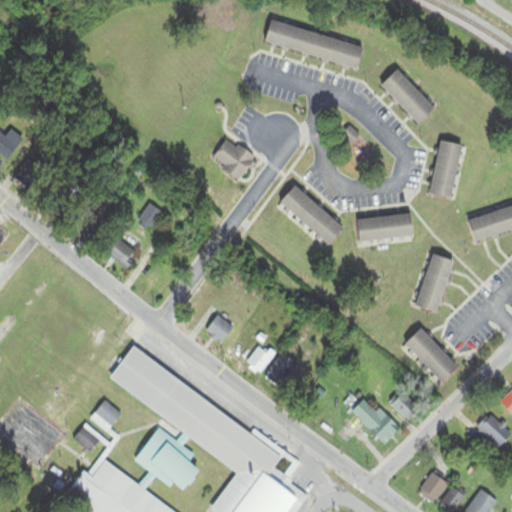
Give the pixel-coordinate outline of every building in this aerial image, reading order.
[(266,47),(356,71),(362,48),(272,24),(266,47)] [(435,111),(397,73),(381,89),(419,127),(435,111)] [(6,139),(0,134),(0,157),(5,162),(24,142),(13,131),(6,139)] [(240,183),(255,162),(227,141),(212,162),(240,183)] [(462,147),(439,144),(431,197),(453,201),(462,147)] [(280,207),(330,247),(344,230),(294,189),(280,207)] [(162,216),(150,206),(137,224),(149,233),(162,216)] [(511,209),(468,223),(475,245),(511,233),(511,209)] [(360,245),(414,239),(411,216),(358,222),(360,245)] [(133,252),(122,249),(118,266),(129,269),(133,252)] [(439,316),(454,263),(432,257),(417,309),(439,316)] [(144,285),(162,298),(173,283),(155,270),(144,285)] [(233,328),(219,317),(205,333),(220,345),(233,328)] [(459,369),(421,330),(405,346),(443,384),(459,369)] [(246,365),(259,375),(272,358),(259,348),(246,365)] [(109,383),(238,471),(220,498),(215,492),(223,480),(209,471),(205,473),(190,463),(195,455),(158,430),(135,463),(171,488),(175,485),(186,493),(190,497),(211,511),(297,511),(308,497),(298,490),(291,481),(302,465),(132,350),(109,383)] [(296,363),(280,354),(269,373),(285,383),(296,363)] [(391,406),(407,420),(422,405),(406,390),(391,406)] [(511,415),(511,392),(500,404),(511,415)] [(352,413),(384,445),(398,431),(366,399),(352,413)] [(91,418),(105,432),(121,417),(107,403),(91,418)] [(473,437),(489,447),(491,443),(502,449),(511,431),(485,417),(473,437)] [(100,443),(87,427),(74,438),(88,454),(100,443)] [(65,499),(82,511),(173,511),(100,460),(89,475),(84,472),(65,499)] [(450,483),(435,471),(418,494),(433,506),(450,483)] [(438,508),(443,511),(455,511),(467,496),(453,486),(438,508)] [(490,511),(497,503),(482,491),(465,511),(490,511)]
